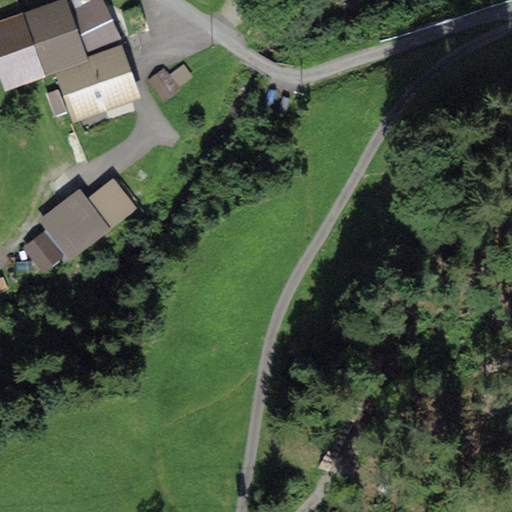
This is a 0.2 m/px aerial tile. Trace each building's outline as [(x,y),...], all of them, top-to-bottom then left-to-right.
[(71,15),(90,53),(116,41),(97,2),(71,15)] [(77,58),(59,6),(23,19),(41,71),(77,58)] [(61,72),(76,115),(131,95),(116,52),(61,72)] [(170,102),(181,92),(162,71),(151,81),(170,102)] [(68,121),(63,89),(50,91),(54,123),(68,121)] [(79,188),(39,221),(72,261),(136,209),(114,181),(89,201),(79,188)]
